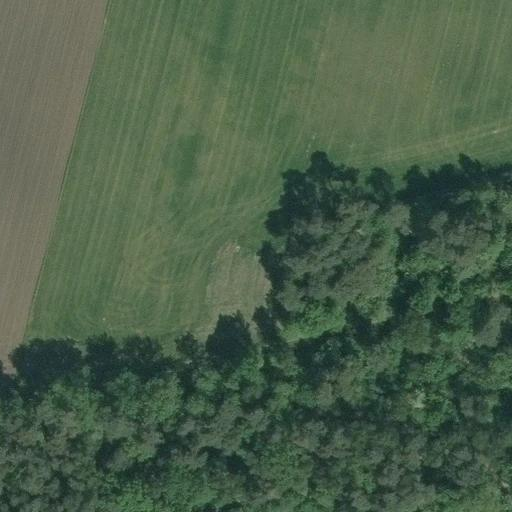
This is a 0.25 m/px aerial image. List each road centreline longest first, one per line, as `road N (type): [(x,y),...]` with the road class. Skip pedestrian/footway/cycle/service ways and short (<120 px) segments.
road 1 (track): [(511,303),(282,348),(144,391),(0,408)]
road 2 (track): [(247,359),(474,404),(511,404)]
